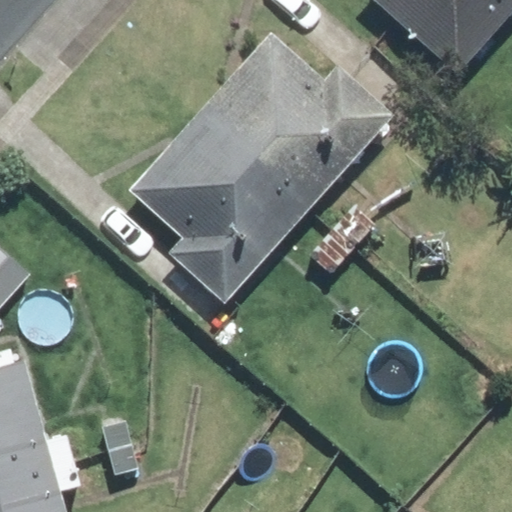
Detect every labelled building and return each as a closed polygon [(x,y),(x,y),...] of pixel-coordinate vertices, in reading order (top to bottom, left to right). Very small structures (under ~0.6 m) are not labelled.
[(511,0),(368,0),(452,75),(511,7),(511,0)] [(166,257),(220,306),(233,292),(375,135),(389,119),(334,71),(320,86),(266,37),(124,194),(179,243),(166,257)] [(292,243),(330,277),(375,227),(337,193),(292,243)] [(0,305),(27,277),(0,252),(0,305)] [(0,511),(57,511),(17,368),(13,369),(8,353),(0,355),(0,511)]
